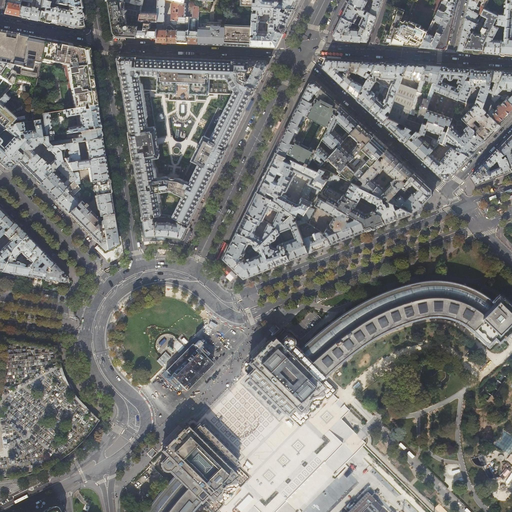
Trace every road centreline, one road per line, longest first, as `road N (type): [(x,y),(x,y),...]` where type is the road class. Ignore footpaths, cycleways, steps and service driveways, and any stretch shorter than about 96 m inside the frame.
road 1 (secondary): [(225,325),(477,225)]
road 2 (secondary): [(462,205),(217,295)]
road 3 (secondary): [(190,273),(297,54)]
road 4 (tertiary): [(137,270),(99,42)]
road 5 (residential): [(445,191),(297,54)]
road 6 (residential): [(99,42),(297,54)]
road 7 (tertiary): [(0,177),(108,286)]
road 8 (residential): [(297,54),(320,48),(448,58)]
